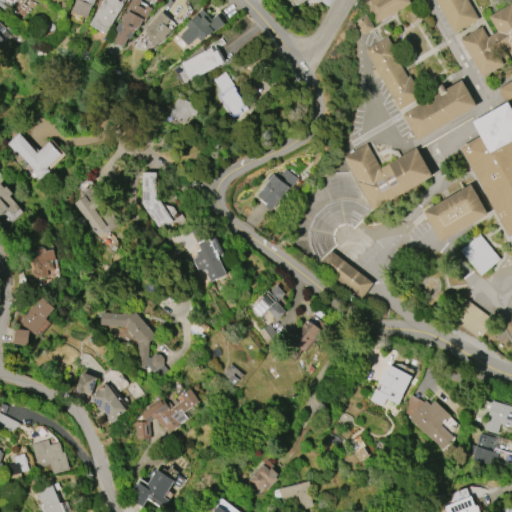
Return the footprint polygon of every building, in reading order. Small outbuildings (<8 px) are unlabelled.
[(0,0),(18,0),(18,1),(17,0),(15,0),(10,8),(8,6),(4,10),(0,6),(0,0)] [(94,0),(93,5),(92,5),(87,17),(71,11),(75,0),(94,0)] [(89,24),(103,0),(123,0),(122,3),(123,3),(105,34),(89,24)] [(130,0),(140,0),(140,1),(152,8),(144,22),(142,21),(137,30),(136,29),(130,39),(127,38),(123,46),(114,41),(118,33),(114,30),(130,0)] [(364,0),(409,0),(410,1),(375,22),(363,1),(364,0)] [(434,0),(453,32),(479,17),(468,0),(434,0)] [(487,36),(481,25),(459,37),(481,76),(503,63),(496,51),(506,45),(511,55),(511,0),(488,14),(497,30),(487,36)] [(225,24),(213,31),(201,41),(197,37),(188,46),(179,37),(188,28),(185,25),(201,9),(209,17),(207,19),(209,21),(213,18),(217,15),(225,24)] [(144,30),(161,12),(170,19),(166,24),(168,26),(167,27),(170,31),(161,41),(160,40),(155,46),(143,36),(147,32),(144,30)] [(368,16),(360,21),(365,31),(374,26),(368,16)] [(0,44),(11,37),(0,21),(0,44)] [(398,108),(422,95),(410,75),(407,76),(393,51),(395,50),(387,35),(364,48),(398,108)] [(224,61),(189,80),(180,64),(211,46),(213,50),(216,48),(224,61)] [(224,71),(245,105),(241,108),(243,111),(233,117),(220,97),(224,95),(213,79),(224,71)] [(462,77),(445,87),(442,83),(437,86),(440,91),(402,113),(417,139),(477,105),(462,77)] [(511,79),(511,234),(510,236),(460,146),(481,135),(472,121),(506,102),(498,87),(511,79)] [(169,114),(178,96),(192,104),(191,107),(197,111),(194,116),(192,115),(190,118),(187,116),(184,122),(174,117),(173,119),(171,117),(172,116),(169,114)] [(18,133),(36,153),(49,141),(61,154),(46,168),(49,171),(40,180),(31,171),(33,169),(8,142),(18,133)] [(374,209),(344,156),(367,143),(381,167),(418,146),(435,175),(374,209)] [(271,210),(265,205),(267,202),(257,194),(273,175),(278,178),(285,169),(297,179),(289,189),(288,189),(271,210)] [(157,229),(140,204),(141,173),(156,173),(155,195),(171,220),(157,229)] [(423,210),(441,240),(488,213),(470,183),(423,210)] [(0,184),(4,188),(6,186),(12,193),(9,196),(19,207),(11,214),(6,208),(0,213),(0,184)] [(97,237),(72,203),(82,196),(79,192),(89,185),(118,225),(108,233),(106,231),(97,237)] [(190,229),(202,223),(226,275),(210,283),(204,270),(198,273),(191,259),(197,256),(195,252),(200,249),(190,229)] [(478,233),(459,249),(481,274),(499,258),(478,233)] [(28,250),(45,248),(45,250),(53,249),(55,259),(52,260),(53,269),(47,270),(48,275),(32,278),(28,250)] [(372,282),(361,297),(318,263),(329,248),(372,282)] [(257,300),(268,289),(270,291),(276,285),(285,294),(277,302),(286,312),(277,321),(266,310),(259,317),(252,309),(259,302),(257,300)] [(19,322),(41,297),(55,309),(33,334),(19,322)] [(493,318),(479,336),(453,316),(467,298),(493,318)] [(511,310),(502,316),(511,334),(511,310)] [(134,312),(155,336),(148,343),(147,357),(151,357),(154,354),(160,354),(163,358),(163,364),(158,368),(158,367),(152,372),(146,366),(144,366),(144,369),(136,368),(136,365),(137,342),(124,327),(99,324),(100,312),(122,314),(134,312)] [(321,330),(304,352),(290,341),(307,320),(321,330)] [(14,329),(28,330),(27,345),(12,344),(14,329)] [(221,373),(233,385),(243,375),(231,363),(221,373)] [(388,363),(412,376),(397,405),(387,399),(383,407),(369,400),(375,388),(379,390),(382,385),(378,383),(388,363)] [(96,377),(90,394),(75,389),(81,372),(96,377)] [(106,383),(126,410),(116,418),(117,419),(111,424),(106,417),(108,416),(103,409),(101,411),(89,396),(106,383)] [(190,388),(199,401),(183,413),(187,419),(168,432),(164,426),(161,428),(154,418),(148,422),(149,438),(135,439),(134,422),(145,422),(140,414),(161,399),(165,404),(168,401),(172,407),(182,400),(179,396),(190,388)] [(426,400),(430,404),(434,400),(450,416),(441,426),(453,437),(441,449),(430,438),(409,419),(410,418),(402,412),(410,395),(424,402),(426,400)] [(511,407),(511,427),(500,424),(497,434),(482,429),(491,400),(511,407)] [(468,454),(472,444),(475,446),(480,433),(500,439),(495,452),(498,453),(495,461),(492,460),(490,465),(472,459),(473,456),(468,454)] [(37,468),(30,444),(48,439),(50,445),(59,442),(62,452),(64,452),(69,468),(52,473),(50,464),(37,468)] [(12,456),(23,453),(28,470),(10,474),(7,465),(14,464),(12,456)] [(276,478),(266,489),(264,488),(260,492),(257,489),(254,492),(246,483),(248,481),(248,480),(252,475),(251,474),(259,465),(261,467),(263,465),(276,478)] [(128,497),(137,483),(144,487),(156,469),(174,481),(164,497),(169,500),(163,509),(146,498),(141,506),(128,497)] [(278,488),(309,481),(311,488),(309,488),(313,508),(298,511),(294,495),(281,498),(280,496),(274,498),(273,491),(278,490),(278,488)] [(51,485),(62,511),(42,511),(40,506),(43,505),(37,491),(51,485)] [(445,511),(444,507),(471,496),(475,506),(477,505),(479,511),(445,511)] [(240,511),(221,498),(211,511),(240,511)]
